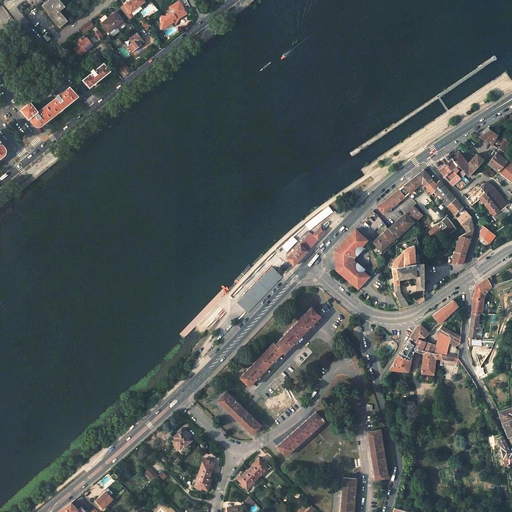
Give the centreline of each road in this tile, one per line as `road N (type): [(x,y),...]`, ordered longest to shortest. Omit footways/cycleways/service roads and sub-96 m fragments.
road 1 (trunk): [(0,342),(242,361),(511,406)]
road 2 (trunk): [(511,369),(171,315),(0,317)]
road 3 (residential): [(470,275),(463,353),(511,450)]
road 4 (primary): [(308,263),(180,396)]
road 5 (residential): [(424,155),(475,223),(468,262),(434,275)]
road 6 (primary): [(424,155),(308,263)]
road 7 (primary): [(95,106),(202,24)]
road 8 (residential): [(388,511),(399,459),(375,382)]
road 9 (track): [(425,387),(447,425),(471,511)]
road 10 (track): [(453,511),(418,459),(423,389)]
